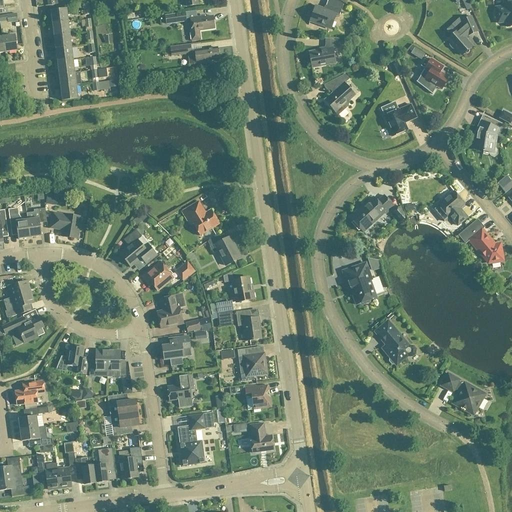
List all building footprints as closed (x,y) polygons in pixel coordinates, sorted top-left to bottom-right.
[(343,6),(333,0),(328,0),(324,10),(315,7),(313,13),(309,15),(311,18),(309,22),(330,30),(336,15),(339,16),(343,6)] [(511,3),(504,4),(504,7),(495,9),(496,13),(494,14),(495,19),(497,20),(497,24),(506,23),(507,28),(511,27),(511,3)] [(52,25),(67,23),(66,10),(50,12),(52,25)] [(164,16),(164,17),(166,26),(186,22),(185,13),(164,16)] [(17,22),(16,15),(6,16),(6,21),(7,23),(17,22)] [(191,32),(189,32),(190,42),(200,41),(199,32),(214,30),(212,17),(205,18),(204,17),(190,19),(191,32)] [(461,57),(464,54),(465,54),(465,55),(466,55),(467,55),(468,54),(469,53),(469,52),(469,51),(469,50),(472,47),(465,39),(468,37),(477,32),(471,17),(461,22),(462,25),(456,30),(457,32),(447,41),(449,43),(449,45),(449,47),(452,49),(453,50),(455,50),(461,57)] [(53,38),(69,36),(67,23),(52,25),(53,38)] [(1,38),(4,53),(16,51),(14,36),(1,38)] [(55,50),(71,48),(69,36),(53,38),(55,50)] [(325,41),(324,50),(309,53),(312,69),(335,65),(332,50),(338,49),(337,42),(325,41)] [(217,51),(217,49),(194,52),(191,53),(190,46),(170,48),(171,57),(188,55),(188,58),(189,66),(196,65),(196,63),(206,62),(207,63),(209,63),(210,61),(218,60),(218,56),(219,55),(219,52),(217,51)] [(71,48),(55,50),(57,63),(72,61),(71,48)] [(420,67),(424,70),(416,83),(416,82),(416,83),(432,95),(436,88),(441,91),(443,87),(445,88),(448,83),(446,82),(449,79),(440,73),(443,68),(430,60),(428,63),(424,60),(420,67)] [(72,61),(57,63),(58,76),(74,74),(72,61)] [(396,65),(390,67),(394,77),(400,74),(396,65)] [(74,74),(58,76),(60,88),(75,86),(74,74)] [(338,89),(325,101),(324,101),(343,123),(344,122),(338,116),(347,107),(347,105),(346,104),(354,96),(354,97),(355,96),(344,84),(349,80),(344,75),(334,81),(338,89)] [(75,86),(60,88),(61,101),(77,99),(75,86)] [(399,111),(398,110),(383,117),(392,138),(407,131),(404,123),(408,122),(408,123),(416,119),(410,106),(399,111)] [(504,113),(502,114),(499,119),(510,125),(511,120),(511,117),(504,113)] [(480,129),(478,133),(477,133),(476,133),(475,134),(474,135),(474,136),(472,148),(483,150),(482,152),(489,153),(489,155),(490,157),(492,158),(495,158),(497,156),(498,154),(497,152),(496,150),(494,149),(496,136),(501,124),(483,116),(477,128),(480,129)] [(498,185),(504,192),(505,192),(504,191),(511,185),(511,186),(511,185),(506,178),(498,185)] [(453,193),(437,206),(433,210),(443,222),(449,217),(457,227),(467,218),(459,209),(464,205),(453,193)] [(376,204),(384,212),(386,214),(393,207),(383,196),(383,197),(377,203),(376,204)] [(376,204),(377,203),(373,199),(359,212),(358,211),(349,218),(359,229),(364,224),(367,227),(369,227),(374,223),(373,222),(384,212),(376,204)] [(182,213),(190,227),(193,225),(200,236),(219,225),(211,211),(206,214),(199,202),(182,213)] [(414,205),(405,206),(406,213),(415,212),(414,205)] [(400,207),(391,215),(399,224),(404,220),(400,207)] [(18,240),(30,239),(27,221),(22,221),(22,220),(18,215),(18,209),(8,210),(9,217),(11,228),(16,228),(18,240)] [(27,221),(30,239),(41,237),(39,224),(47,223),(45,209),(33,211),(34,213),(26,214),(27,221)] [(62,231),(61,237),(77,240),(81,218),(65,215),(65,216),(53,214),(50,229),(62,231)] [(499,262),(503,262),(500,245),(491,246),(489,243),(491,241),(482,231),(484,229),(477,220),(458,236),(465,245),(469,242),(488,264),(491,264),(492,266),(499,264),(499,262)] [(124,241),(129,247),(120,254),(131,268),(142,259),(146,265),(156,257),(147,245),(143,248),(137,241),(141,238),(138,234),(136,231),(123,241),(124,241)] [(219,235),(207,243),(213,254),(218,252),(226,267),(241,259),(230,238),(223,241),(219,235)] [(158,292),(173,279),(172,277),(172,275),(170,272),(168,273),(160,263),(142,278),(150,288),(152,285),(158,292)] [(176,273),(178,276),(183,282),(194,273),(187,263),(176,273)] [(365,264),(342,272),(349,293),(351,292),(356,306),(361,304),(364,305),(369,303),(370,301),(376,299),(369,281),(371,281),(365,264)] [(231,275),(223,279),(224,283),(232,281),(233,281),(231,275)] [(233,281),(232,281),(236,304),(254,300),(253,291),(251,291),(249,278),(233,281)] [(378,296),(385,293),(380,278),(372,281),(378,296)] [(11,298),(30,293),(26,282),(13,286),(11,279),(0,282),(0,283),(2,289),(8,287),(11,298)] [(33,304),(30,293),(11,298),(6,300),(7,304),(13,302),(15,309),(4,312),(6,318),(31,311),(30,305),(33,304)] [(163,312),(157,313),(161,330),(183,325),(179,309),(184,308),(181,295),(174,297),(161,300),(163,312)] [(218,315),(231,312),(233,312),(232,304),(216,307),(218,315)] [(250,311),(236,313),(238,328),(243,327),(245,342),(262,340),(259,318),(251,319),(250,311)] [(220,325),(233,323),(231,312),(218,315),(220,325)] [(5,334),(17,329),(19,334),(12,338),(16,347),(23,343),(24,344),(37,338),(34,332),(43,328),(38,317),(25,323),(23,318),(1,328),(5,334)] [(200,330),(198,322),(186,325),(188,333),(200,330)] [(408,348),(391,327),(387,322),(376,332),(387,346),(382,350),(390,358),(389,359),(389,362),(391,366),(395,366),(395,365),(396,366),(407,356),(411,357),(414,355),(414,351),(412,348),(408,348)] [(169,346),(162,347),(164,361),(170,360),(171,367),(182,365),(181,358),(191,357),(190,350),(189,338),(174,340),(168,340),(169,346)] [(69,345),(67,359),(61,358),(61,357),(55,371),(56,371),(66,372),(67,366),(76,367),(74,374),(85,375),(88,359),(82,358),(83,348),(69,345)] [(252,356),(251,349),(237,351),(239,362),(244,361),(246,375),(240,376),(241,382),(253,380),(253,377),(267,375),(264,355),(252,356)] [(233,350),(221,352),(222,360),(235,358),(233,350)] [(107,377),(107,372),(107,351),(95,351),(95,364),(89,364),(89,377),(107,377)] [(107,351),(107,372),(107,377),(125,378),(125,365),(119,365),(119,352),(107,351)] [(459,383),(459,381),(447,374),(440,387),(453,393),(454,392),(458,394),(452,405),(473,416),(485,395),(464,384),(463,385),(459,383)] [(169,402),(178,401),(179,409),(191,407),(190,399),(191,399),(190,392),(194,391),(192,376),(175,379),(176,387),(167,388),(169,402)] [(42,382),(28,384),(22,385),(23,391),(14,392),(16,406),(37,403),(36,394),(44,393),(42,382)] [(270,398),(266,395),(269,391),(268,386),(251,389),(251,388),(244,389),(244,386),(229,388),(230,396),(245,394),(246,399),(251,398),(254,413),(260,413),(260,410),(271,408),(270,398)] [(110,417),(118,416),(137,413),(135,400),(127,401),(126,395),(107,397),(108,409),(109,409),(110,417)] [(137,413),(118,416),(110,417),(111,426),(112,437),(132,434),(131,427),(138,426),(137,413)] [(195,432),(205,430),(213,429),(211,414),(188,417),(190,427),(178,429),(180,445),(179,445),(182,467),(204,464),(201,442),(197,443),(195,432)] [(20,431),(37,428),(35,417),(18,419),(20,431)] [(252,439),(250,439),(252,454),(274,451),(271,436),(266,437),(264,424),(250,426),(252,439)] [(38,434),(37,428),(20,431),(21,442),(41,439),(41,441),(44,440),(43,433),(38,434)] [(99,438),(92,439),(93,447),(110,444),(108,436),(99,438)] [(130,459),(119,460),(122,480),(138,478),(137,474),(136,464),(142,463),(140,450),(138,436),(127,438),(129,452),(130,459)] [(99,466),(93,466),(96,484),(108,482),(106,472),(114,471),(111,449),(97,451),(99,466)] [(43,464),(44,464),(43,456),(36,457),(38,471),(44,470),(43,464)] [(0,480),(21,477),(18,458),(6,460),(7,468),(0,468),(0,480)] [(74,460),(75,466),(76,472),(82,471),(84,485),(96,484),(93,466),(88,467),(86,459),(74,460)] [(59,489),(56,470),(56,464),(45,466),(46,472),(45,472),(47,490),(59,489)] [(56,470),(59,489),(71,487),(68,469),(56,470)] [(0,491),(10,490),(11,498),(29,495),(28,487),(22,488),(21,477),(0,480),(0,491)]
